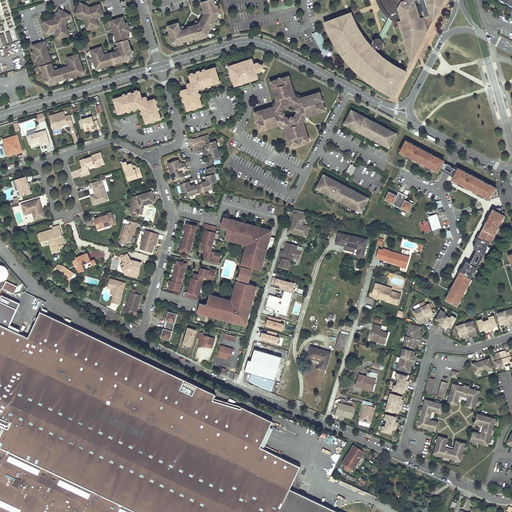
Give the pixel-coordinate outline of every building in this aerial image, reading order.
[(220,12),(218,5),(216,5),(214,0),(207,0),(201,2),(204,10),(209,8),(210,11),(205,13),(200,23),(199,24),(201,29),(197,30),(196,24),(188,27),(189,28),(184,30),(181,35),(178,33),(181,28),(179,22),(168,26),(170,31),(171,31),(172,33),(170,34),(171,37),(170,39),(180,45),(182,42),(185,41),(184,40),(187,39),(187,41),(200,37),(200,39),(207,36),(220,12)] [(377,0),(378,2),(380,7),(383,11),(386,15),(389,18),(393,21),(398,23),(401,25),(401,23),(404,23),(400,21),(396,19),(392,16),(389,13),(386,9),(383,5),(381,1),(381,0),(377,0)] [(381,0),(381,1),(383,5),(386,9),(389,13),(392,16),(396,19),(400,21),(404,23),(401,23),(401,25),(410,52),(414,52),(429,23),(428,22),(427,21),(428,20),(428,19),(428,18),(429,18),(430,18),(432,18),(438,6),(436,5),(437,4),(439,5),(441,0),(381,0)] [(411,54),(412,53),(413,53),(414,54),(414,55),(414,56),(414,57),(413,57),(412,58),(413,62),(429,34),(432,27),(446,0),(441,0),(439,5),(437,4),(436,5),(438,6),(432,18),(430,18),(429,18),(428,18),(428,19),(428,20),(427,21),(428,22),(429,23),(414,52),(410,52),(411,54)] [(81,3),(75,14),(84,19),(87,29),(98,26),(97,20),(90,17),(89,14),(92,14),(98,17),(104,15),(100,4),(90,8),(81,3)] [(71,15),(60,9),(55,18),(44,21),(48,33),(54,31),(57,24),(59,23),(60,26),(57,32),(58,38),(70,35),(66,24),(71,15)] [(395,96),(407,73),(404,71),(397,67),(385,58),(376,49),(373,46),(364,35),(356,22),(352,13),(327,23),(329,27),(340,23),(343,23),(344,21),(350,19),(354,27),(362,40),(371,51),(381,61),(393,69),(402,74),(398,81),(397,81),(397,83),(391,94),(395,96)] [(123,16),(110,20),(113,27),(114,27),(115,30),(119,28),(121,31),(116,33),(117,36),(116,36),(119,48),(124,51),(122,54),(118,51),(106,54),(104,59),(101,57),(103,53),(102,47),(91,50),(92,55),(94,55),(95,58),(93,58),(96,67),(99,69),(108,66),(108,64),(110,64),(110,65),(120,62),(120,60),(122,60),(123,61),(125,61),(128,62),(134,50),(131,48),(130,46),(129,46),(128,44),(130,44),(128,39),(130,38),(128,33),(131,32),(128,22),(125,22),(123,16)] [(393,21),(389,18),(379,38),(380,38),(381,39),(383,40),(383,41),(393,21)] [(343,23),(340,23),(329,27),(332,36),(342,51),(353,65),(367,78),(381,89),(391,94),(397,83),(397,81),(398,81),(402,74),(393,69),(381,61),(371,51),(362,40),(354,27),(350,19),(344,21),(343,23)] [(323,56),(330,52),(319,30),(312,34),(323,56)] [(380,38),(379,38),(378,38),(376,39),(375,39),(374,40),(374,42),(373,43),(374,44),(374,45),(374,46),(375,47),(376,48),(378,49),(381,48),(382,48),(383,47),(384,46),(384,44),(384,43),(384,42),(383,41),(383,40),(381,39),(380,38)] [(81,62),(80,62),(79,60),(81,59),(79,54),(68,57),(70,63),(74,66),(72,69),(68,66),(57,69),(55,74),(52,72),(54,67),(50,55),(49,56),(48,53),(44,54),(43,51),(47,50),(46,47),(48,46),(46,40),(33,44),(35,50),(32,51),(33,52),(35,61),(38,61),(40,66),(41,65),(43,70),(44,70),(45,72),(44,73),(44,75),(43,78),(55,84),(56,82),(59,81),(58,79),(61,79),(61,80),(71,77),(71,76),(73,75),(73,76),(82,74),(84,70),(81,62)] [(254,64),(253,60),(248,62),(248,60),(243,62),(243,63),(239,65),(238,63),(234,65),(234,66),(229,68),(231,72),(230,72),(233,80),(235,84),(239,83),(240,84),(244,83),(244,81),(249,80),(249,81),(254,80),(253,78),(258,77),(257,73),(260,72),(263,67),(262,66),(261,65),(259,65),(257,65),(256,65),(256,64),(254,64)] [(189,75),(191,81),(190,83),(189,83),(188,83),(187,84),(187,85),(187,86),(188,86),(188,87),(187,89),(182,90),(187,109),(189,109),(201,106),(202,104),(198,91),(197,91),(196,90),(198,87),(199,87),(200,88),(218,82),(219,80),(216,68),(214,67),(189,75)] [(289,81),(288,76),(281,78),(281,80),(280,80),(279,78),(271,81),(273,86),(272,87),(273,90),(275,91),(276,94),(275,96),(277,102),(282,104),(283,102),(287,104),(288,105),(289,103),(296,106),(295,108),(299,111),(301,112),(301,113),(306,116),(311,115),(311,113),(315,112),(316,113),(321,111),(321,110),(326,109),(324,102),(321,103),(321,101),(323,100),(321,93),(316,94),(314,93),(311,95),(310,96),(306,97),(305,97),(300,98),(300,99),(294,96),(295,95),(293,91),(292,90),(291,86),(291,85),(290,81),(289,81)] [(144,108),(143,108),(146,121),(148,122),(160,118),(162,117),(156,98),(149,100),(147,100),(147,99),(147,98),(147,97),(146,97),(145,96),(145,97),(144,97),(142,96),(140,89),(116,97),(115,99),(118,111),(121,112),(139,106),(139,105),(140,105),(143,106),(144,108)] [(282,104),(277,102),(274,107),(279,109),(278,111),(282,113),(287,104),(283,102),(282,104)] [(278,111),(279,109),(274,107),(269,108),(268,109),(265,110),(263,110),(260,111),(259,112),(254,114),(257,121),(258,120),(259,122),(257,123),(259,130),(263,128),(265,129),(269,127),(270,126),(273,125),(275,126),(279,124),(279,123),(285,126),(284,127),(286,132),(287,132),(289,136),(288,138),(289,142),(290,142),(292,147),(300,145),(299,142),(301,142),(301,144),(308,142),(306,138),(307,136),(306,132),(304,131),(303,128),(304,126),(303,122),(298,120),(297,121),(294,119),(290,117),(289,120),(283,116),(284,114),(282,113),(278,111)] [(387,143),(391,145),(396,136),(392,134),(393,131),(384,127),(378,124),(379,124),(376,122),(374,126),(369,123),(371,120),(368,118),(367,119),(362,116),(362,115),(354,110),(352,113),(350,117),(349,116),(346,121),(348,122),(347,124),(355,128),(361,131),(361,132),(364,133),(366,129),(367,130),(368,133),(371,132),(372,132),(370,136),(373,138),(373,137),(379,140),(378,141),(386,145),(387,143)] [(51,123),(54,131),(58,130),(62,126),(67,124),(68,126),(73,125),(70,115),(65,116),(64,111),(50,116),(52,123),(51,123)] [(303,122),(306,116),(301,113),(301,112),(299,111),(294,119),(297,121),(298,120),(303,122)] [(47,121),(44,112),(36,115),(39,123),(47,121)] [(92,117),(82,120),(86,131),(91,129),(96,128),(96,129),(100,128),(98,121),(94,122),(92,117)] [(28,135),(27,135),(30,144),(38,141),(37,140),(39,140),(40,141),(41,146),(49,143),(45,130),(36,133),(28,135)] [(17,135),(7,138),(8,142),(7,142),(8,146),(7,146),(6,148),(8,154),(11,154),(11,152),(13,152),(14,153),(18,152),(18,153),(23,151),(19,139),(18,139),(17,135)] [(192,138),(189,140),(191,147),(191,148),(194,147),(195,148),(205,145),(206,147),(206,149),(204,150),(202,150),(204,158),(207,157),(208,156),(209,158),(210,161),(221,157),(215,140),(210,142),(208,135),(193,140),(192,138)] [(436,171),(438,172),(439,169),(443,162),(444,160),(406,141),(400,152),(402,153),(405,154),(405,153),(415,158),(414,160),(417,161),(421,163),(423,164),(424,163),(434,168),(433,170),(436,171)] [(79,169),(81,176),(90,174),(88,167),(94,165),(94,166),(100,164),(99,160),(103,159),(101,152),(92,156),(92,157),(80,161),(82,168),(79,169)] [(416,162),(417,161),(414,160),(415,158),(405,153),(405,154),(402,153),(401,154),(416,162)] [(179,162),(178,159),(168,162),(173,180),(180,178),(181,181),(182,181),(185,191),(190,189),(191,195),(212,189),(210,183),(215,182),(212,174),(215,173),(214,167),(206,169),(207,173),(209,173),(210,175),(205,177),(206,181),(201,183),(202,184),(195,186),(194,185),(190,187),(188,182),(186,183),(183,173),(182,171),(184,171),(186,170),(184,162),(181,163),(180,164),(179,162)] [(123,163),(128,181),(143,177),(140,168),(134,170),(132,163),(128,165),(127,161),(123,163)] [(443,162),(439,169),(446,173),(454,177),(457,169),(450,166),(443,162)] [(435,172),(436,171),(433,170),(434,168),(424,163),(423,164),(421,163),(420,164),(435,172)] [(346,172),(353,176),(356,172),(358,167),(353,165),(351,164),(348,168),(346,172)] [(488,199),(490,200),(499,197),(496,187),(458,168),(457,169),(454,177),(452,180),(454,180),(457,182),(457,180),(467,185),(466,187),(469,189),(473,191),(476,192),(477,190),(486,195),(485,197),(488,199)] [(359,208),(363,210),(368,200),(364,198),(365,196),(356,191),(356,192),(351,189),(351,188),(348,187),(346,191),(341,188),(343,184),(340,183),(334,181),(335,180),(326,175),(325,177),(323,181),(321,180),(318,185),(320,186),(319,189),(327,193),(327,192),(333,195),(333,196),(336,198),(338,194),(339,195),(339,196),(339,197),(339,198),(340,199),(341,199),(342,199),(342,198),(343,198),(343,197),(344,198),(342,201),(345,202),(351,205),(350,206),(358,210),(359,208)] [(28,183),(26,176),(15,180),(15,181),(18,190),(21,189),(23,195),(25,195),(26,195),(28,195),(27,194),(31,193),(29,187),(28,184),(28,183)] [(102,180),(91,183),(95,194),(95,196),(93,196),(93,195),(90,195),(93,204),(108,200),(102,180)] [(469,190),(469,189),(466,187),(467,185),(457,180),(457,182),(454,180),(453,182),(469,190)] [(487,200),(488,199),(485,197),(486,195),(477,190),(476,192),(473,191),(472,192),(487,200)] [(151,191),(133,197),(130,214),(138,216),(140,206),(156,201),(154,195),(152,195),(151,191)] [(384,200),(408,213),(412,206),(408,204),(409,202),(405,199),(406,197),(399,193),(397,195),(393,193),(392,195),(388,193),(384,200)] [(18,197),(13,198),(14,200),(6,202),(7,205),(19,201),(18,197)] [(39,199),(22,205),(25,215),(32,213),(35,220),(45,217),(42,207),(39,199)] [(477,250),(485,254),(487,249),(486,248),(491,239),(492,239),(497,230),(496,229),(501,220),(502,220),(505,216),(502,207),(493,210),(490,216),(486,222),(480,235),(476,241),(473,247),(477,250)] [(105,213),(106,215),(101,216),(94,219),(96,226),(103,224),(104,226),(115,223),(112,211),(105,213)] [(291,226),(289,231),(307,237),(310,227),(302,224),(297,223),(299,219),(304,220),(305,216),(295,213),(292,223),(293,223),(292,227),(291,226)] [(432,229),(440,227),(436,215),(430,217),(428,217),(432,229)] [(266,255),(262,254),(264,247),(266,247),(268,239),(266,238),(268,231),(256,228),(255,229),(253,229),(253,226),(245,223),(245,227),(238,225),(239,222),(233,220),(232,221),(223,219),(221,227),(227,229),(226,230),(228,231),(226,238),(234,240),(234,242),(241,244),(242,241),(245,241),(244,242),(251,244),(249,250),(246,249),(244,256),(245,257),(236,290),(235,290),(233,297),(236,298),(234,304),(228,302),(228,303),(225,302),(226,299),(219,297),(219,299),(210,296),(208,304),(207,304),(206,305),(200,304),(198,312),(207,314),(207,315),(213,317),(214,314),(220,316),(220,319),(228,321),(228,318),(231,319),(231,320),(242,324),(244,316),(247,317),(249,309),(248,308),(250,301),(253,302),(255,295),(253,295),(256,286),(248,284),(252,268),(260,270),(262,261),(264,262),(266,255)] [(133,235),(135,226),(137,227),(138,223),(130,220),(129,224),(126,223),(121,239),(126,240),(131,242),(133,235)] [(426,221),(419,224),(423,233),(430,230),(426,221)] [(195,230),(196,226),(187,224),(185,231),(186,231),(180,251),(189,254),(196,230),(195,230)] [(218,227),(205,224),(204,230),(216,233),(218,227)] [(50,230),(39,233),(42,241),(49,239),(54,252),(59,251),(58,247),(62,246),(62,244),(65,243),(59,225),(53,227),(53,229),(53,230),(50,231),(50,230)] [(155,233),(146,230),(144,237),(142,237),(141,241),(142,242),(140,249),(152,253),(154,246),(155,243),(154,242),(154,241),(155,242),(157,242),(158,238),(154,237),(155,233)] [(211,251),(216,233),(206,230),(205,234),(207,235),(205,241),(203,241),(202,244),(203,245),(202,249),(206,251),(204,257),(214,260),(213,262),(218,263),(221,254),(211,251)] [(358,255),(363,256),(368,240),(339,233),(337,244),(345,246),(354,248),(354,245),(360,246),(359,249),(358,255)] [(251,244),(244,242),(245,241),(242,241),(241,244),(247,245),(246,249),(249,250),(251,244)] [(297,249),(298,245),(287,242),(284,251),(287,252),(285,257),(283,256),(280,266),(288,269),(291,260),(293,261),(294,257),(300,259),(302,251),(297,249)] [(387,260),(387,261),(399,264),(402,265),(402,267),(407,268),(410,257),(390,251),(390,250),(384,248),(383,249),(379,248),(377,257),(387,260)] [(478,268),(485,254),(477,250),(470,264),(478,268)] [(79,273),(85,271),(83,266),(91,262),(91,261),(87,253),(81,255),(76,257),(79,266),(77,267),(79,273)] [(128,253),(121,257),(124,263),(125,265),(122,268),(125,273),(127,272),(128,274),(133,276),(134,273),(139,270),(142,262),(132,260),(128,253)] [(169,288),(178,291),(179,287),(180,288),(187,264),(177,261),(172,281),(171,281),(169,288)] [(446,300),(457,306),(460,301),(459,300),(464,291),(465,291),(470,282),(469,281),(474,271),(475,272),(478,268),(470,264),(466,261),(463,268),(459,274),(452,287),(449,293),(446,300)] [(7,267),(5,266),(2,265),(0,264),(0,280),(0,281),(3,281),(6,279),(8,277),(9,275),(9,272),(8,269),(7,267)] [(53,270),(60,275),(69,281),(74,274),(63,266),(57,264),(53,270)] [(214,280),(216,270),(211,269),(211,271),(201,268),(199,275),(195,274),(193,279),(192,278),(191,282),(194,283),(192,289),(190,288),(188,292),(199,295),(204,277),(214,280)] [(119,304),(126,283),(110,278),(107,287),(112,289),(115,290),(114,295),(111,302),(119,304)] [(285,291),(287,291),(288,289),(290,283),(273,278),(272,282),(274,283),(274,284),(280,286),(279,289),(285,291)] [(18,286),(6,280),(3,288),(14,294),(18,286)] [(389,302),(398,305),(402,295),(392,292),(386,290),(387,287),(377,284),(373,294),(380,296),(379,297),(387,300),(389,301),(389,302)] [(279,313),(286,315),(293,293),(287,291),(285,291),(283,299),(270,295),(266,306),(269,307),(269,306),(276,309),(280,310),(279,313)] [(135,293),(131,292),(125,312),(133,315),(134,311),(137,309),(138,306),(137,304),(138,302),(139,303),(141,295),(135,293)] [(198,295),(186,292),(184,297),(196,301),(198,295)] [(0,511),(341,511),(293,489),(303,468),(262,449),(274,422),(244,408),(242,410),(215,401),(216,395),(41,311),(29,338),(9,328),(20,304),(2,295),(0,299),(0,511)] [(435,316),(430,304),(426,306),(422,308),(428,321),(431,320),(430,318),(432,317),(435,316)] [(424,323),(428,321),(422,308),(416,310),(414,311),(419,323),(422,321),(424,321),(424,323)] [(439,325),(442,326),(447,316),(445,315),(446,313),(441,310),(436,320),(441,322),(439,325)] [(506,326),(510,325),(505,311),(498,314),(501,325),(503,325),(505,324),(506,326)] [(178,314),(170,312),(168,316),(167,316),(165,321),(167,321),(165,328),(163,328),(162,333),(163,333),(162,338),(170,340),(173,331),(171,330),(172,326),(173,323),(175,323),(178,314)] [(452,316),(450,318),(447,316),(442,326),(445,328),(447,325),(451,328),(456,318),(452,316)] [(489,317),(490,320),(486,321),(490,331),(493,330),(492,327),(497,326),(494,316),(489,317)] [(486,333),(490,331),(486,321),(483,322),(482,319),(477,321),(480,331),(485,330),(486,333)] [(281,323),(267,320),(265,327),(282,331),(284,324),(281,323)] [(344,320),(341,333),(349,336),(353,323),(344,320)] [(477,333),(473,321),(465,324),(469,338),(473,337),(472,334),(474,334),(477,333)] [(385,344),(389,332),(381,330),(382,326),(374,324),(373,328),(374,328),(371,337),(378,340),(378,342),(385,344)] [(422,328),(410,324),(406,336),(421,340),(422,337),(419,336),(420,334),(422,328)] [(466,339),(469,338),(465,324),(457,326),(460,338),(463,337),(465,337),(466,339)] [(196,331),(188,328),(183,346),(192,348),(196,331)] [(200,344),(212,348),(215,339),(203,335),(203,333),(200,332),(198,338),(201,339),(200,344)] [(277,345),(279,337),(276,337),(267,334),(262,333),(260,340),(277,345)] [(336,348),(345,350),(349,336),(341,333),(336,348)] [(420,344),(421,340),(406,336),(404,345),(416,348),(417,345),(417,344),(420,344)] [(229,347),(221,344),(217,356),(225,358),(229,347)] [(237,349),(229,347),(225,358),(234,361),(237,349)] [(326,369),(330,354),(323,352),(323,350),(311,347),(308,357),(317,360),(318,358),(322,359),(322,361),(320,367),(326,369)] [(275,380),(282,357),(255,349),(252,360),(249,360),(246,371),(252,373),(258,375),(256,381),(267,384),(268,378),(275,380)] [(403,349),(401,357),(415,361),(416,358),(414,357),(414,355),(415,352),(403,349)] [(504,354),(504,351),(500,352),(505,366),(511,364),(511,361),(509,352),(506,353),(504,354)] [(493,357),(496,369),(505,366),(500,352),(497,354),(497,356),(495,356),(493,357)] [(414,365),(415,361),(401,357),(397,369),(409,373),(411,366),(412,364),(414,365)] [(484,361),(483,358),(480,359),(483,369),(486,368),(487,371),(492,369),(489,359),(484,361)] [(480,370),(483,369),(480,359),(477,360),(477,363),(473,364),(476,374),(481,373),(480,370)] [(373,391),(378,374),(377,374),(378,370),(372,368),(371,372),(369,377),(359,374),(357,384),(364,386),(363,388),(373,391)] [(399,379),(398,382),(408,385),(409,382),(406,381),(407,376),(398,374),(396,378),(399,379)] [(273,388),(275,380),(268,378),(267,384),(256,381),(256,383),(273,388)] [(434,379),(429,378),(425,392),(430,394),(434,379)] [(404,388),(407,389),(408,385),(398,382),(397,386),(394,386),(393,390),(403,393),(404,388)] [(442,382),(438,396),(444,398),(448,383),(442,382)] [(463,387),(453,384),(448,402),(457,404),(459,397),(457,394),(459,393),(461,396),(466,397),(469,396),(470,399),(467,400),(466,407),(475,409),(480,392),(470,389),(463,387)] [(391,394),(388,402),(403,406),(404,403),(401,402),(402,400),(403,397),(391,394)] [(418,426),(436,431),(439,422),(432,420),(428,422),(427,420),(430,418),(431,413),(430,410),(432,409),(434,412),(441,414),(444,404),(425,399),(422,410),(421,416),(418,426)] [(352,419),(356,407),(339,402),(336,414),(352,419)] [(399,409),(402,410),(403,406),(388,402),(386,411),(398,414),(399,411),(399,409)] [(364,404),(360,420),(371,423),(375,407),(364,404)] [(493,429),(496,419),(477,413),(475,423),(482,425),(484,423),(486,425),(484,426),(482,432),(483,435),(481,436),(480,433),(473,431),(470,441),(488,446),(491,435),(493,429)] [(387,420),(387,423),(397,426),(398,423),(395,422),(396,417),(386,415),(385,419),(387,420)] [(393,429),(396,430),(397,426),(387,423),(385,427),(383,427),(381,432),(391,435),(393,429)] [(450,459),(460,462),(466,443),(456,440),(454,448),(456,450),(454,452),(452,449),(446,448),(444,449),(443,447),(446,445),(448,438),(439,436),(434,454),(444,457),(450,459)] [(344,469),(351,473),(367,450),(364,448),(363,450),(354,445),(342,463),(344,464),(346,465),(344,469)]
